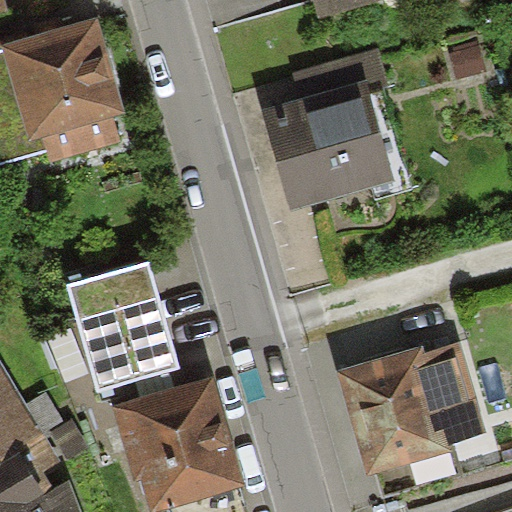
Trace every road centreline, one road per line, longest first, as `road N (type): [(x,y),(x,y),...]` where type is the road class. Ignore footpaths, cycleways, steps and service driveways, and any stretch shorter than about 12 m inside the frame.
road 1 (residential): [(248,326),(156,0)]
road 2 (residential): [(511,255),(248,326)]
road 3 (residential): [(304,511),(248,326)]
